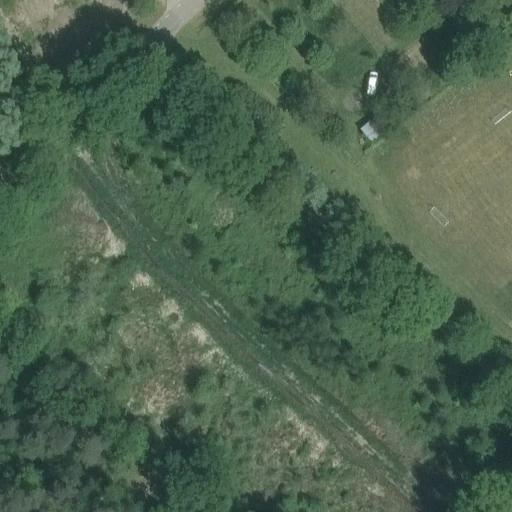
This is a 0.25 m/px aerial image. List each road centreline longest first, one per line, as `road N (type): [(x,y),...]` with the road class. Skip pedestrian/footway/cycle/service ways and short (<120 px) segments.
road 1 (track): [(511,387),(221,126),(151,41)]
road 2 (tertiary): [(0,181),(197,0)]
